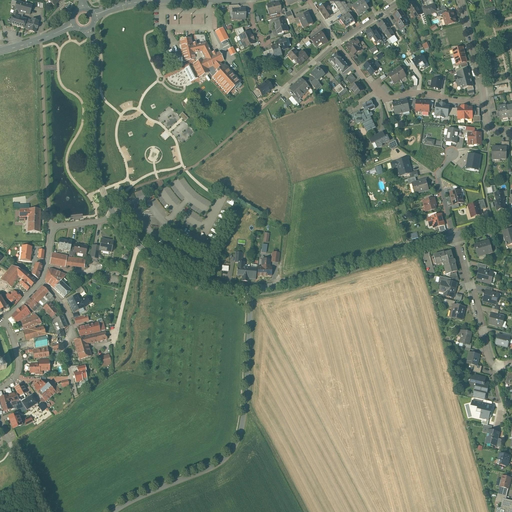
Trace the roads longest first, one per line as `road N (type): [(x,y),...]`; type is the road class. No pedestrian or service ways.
road 1 (residential): [(249,289),(244,407),(234,445),(208,468),(113,511)]
road 2 (tertiary): [(249,289),(453,235)]
road 3 (tertiary): [(88,29),(92,146),(113,216)]
road 4 (tertiary): [(113,216),(161,264),(207,284),(249,289)]
road 5 (residential): [(497,365),(453,235)]
road 6 (residential): [(41,282),(5,321),(18,368),(0,388)]
road 7 (residential): [(41,282),(51,226),(113,216)]
